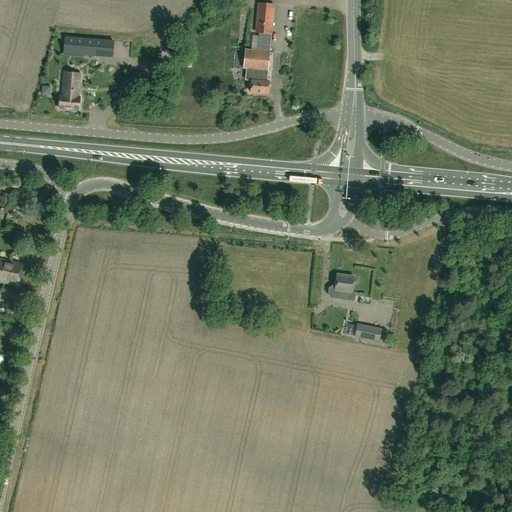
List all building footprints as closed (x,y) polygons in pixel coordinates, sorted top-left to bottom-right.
[(271,34),(274,5),(259,4),(256,32),(259,33),(257,50),(245,49),(243,68),(246,68),(245,80),(251,80),(250,92),(268,93),(269,82),(266,81),(269,52),(270,34),(271,34)] [(64,53),(112,57),(113,41),(65,37),(64,53)] [(186,56),(185,68),(194,68),(195,56),(186,56)] [(79,98),(81,73),(64,72),(62,96),(60,96),(59,108),(79,110),(80,98),(79,98)] [(20,207),(17,211),(22,217),(26,214),(20,207)] [(0,281),(18,285),(22,264),(0,258),(0,281)] [(352,292),(354,276),(337,274),(335,285),(333,285),(329,288),(328,293),(331,297),(354,300),(355,292),(352,292)] [(378,341),(381,328),(357,324),(354,337),(378,341)]
